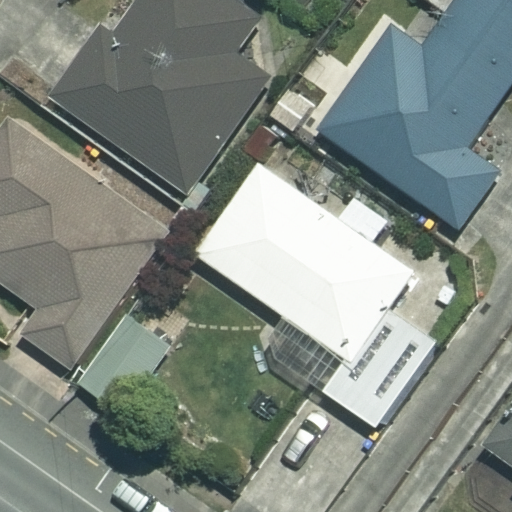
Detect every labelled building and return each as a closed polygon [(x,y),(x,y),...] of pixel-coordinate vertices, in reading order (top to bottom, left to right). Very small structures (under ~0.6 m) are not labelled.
[(309,49),(240,0),(156,0),(129,37),(116,28),(65,99),(203,197),(309,49)] [(511,0),(474,0),(437,52),(406,30),(333,133),(475,234),(511,182),(511,172),(480,150),(511,105),(511,0)] [(180,238),(22,126),(0,156),(0,212),(12,222),(0,238),(0,276),(52,314),(35,339),(83,373),(180,238)] [(353,223),(274,169),(212,260),(302,321),(278,355),(391,432),(449,347),(403,316),(429,276),(385,246),(401,224),(368,202),(353,223)] [(132,414),(182,342),(171,334),(184,314),(157,295),(93,387),(132,414)] [(511,434),(501,451),(511,458),(511,434)]
